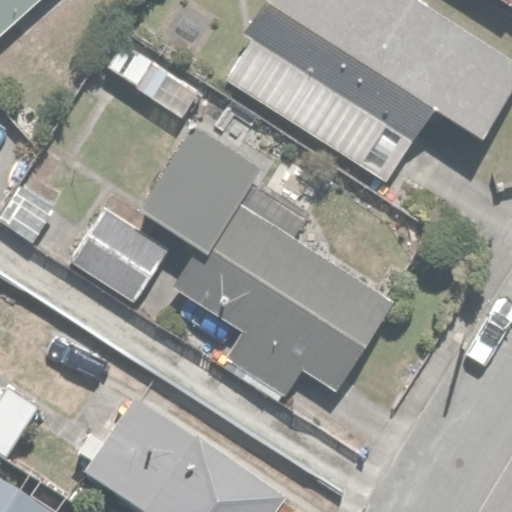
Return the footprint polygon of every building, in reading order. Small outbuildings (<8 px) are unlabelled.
[(0,0),(0,10),(11,0),(0,0)] [(377,166),(421,90),(481,126),(511,71),(511,38),(443,0),(251,0),(239,21),(247,26),(218,75),(377,166)] [(197,77),(120,26),(97,60),(175,111),(197,77)] [(380,289),(234,194),(255,160),(186,115),(132,198),(194,238),(170,275),(244,324),(231,345),(283,379),(296,359),(323,377),(380,289)] [(30,153),(0,198),(0,213),(53,249),(77,213),(47,192),(59,173),(30,153)] [(99,202),(67,254),(131,293),(163,241),(99,202)] [(51,403),(0,374),(0,451),(19,461),(51,403)] [(278,511),(289,496),(126,389),(75,472),(133,511),(132,511),(278,511)] [(50,511),(0,480),(0,511),(50,511)]
